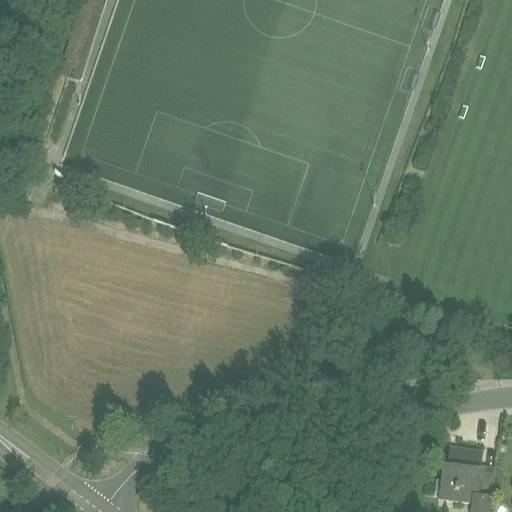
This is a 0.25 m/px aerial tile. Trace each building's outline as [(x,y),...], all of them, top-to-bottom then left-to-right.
[(85,0),(58,82),(75,90),(80,93),(109,0),(85,0)] [(428,7),(420,30),(432,34),(440,11),(428,7)] [(479,58),(474,72),(481,74),(486,60),(479,58)] [(407,68),(399,92),(411,96),(419,72),(407,68)] [(0,152),(7,155),(22,112),(0,105),(0,152)] [(461,108),(457,122),(463,124),(468,110),(461,108)] [(371,304),(372,286),(358,285),(357,290),(356,303),(371,304)] [(407,358),(427,365),(430,355),(434,345),(414,338),(407,358)] [(489,511),(495,471),(480,469),(482,455),(466,453),(449,450),(446,469),(442,469),(440,483),(435,482),(434,495),(438,495),(437,501),(470,505),(469,511),(489,511)]
